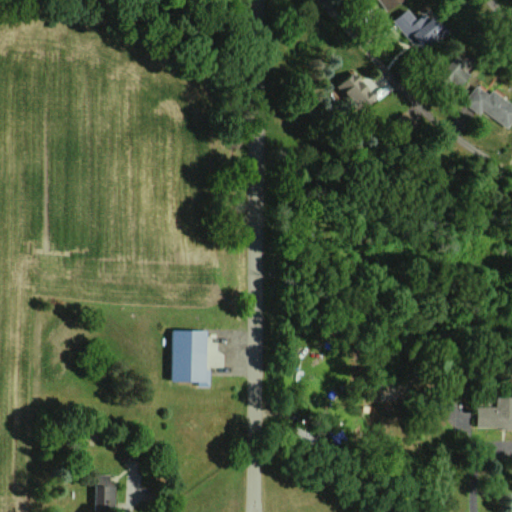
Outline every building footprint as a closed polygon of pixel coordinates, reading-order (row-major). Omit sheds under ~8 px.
[(376,0),(383,11),(400,0),(376,0)] [(421,48),(439,25),(421,12),(415,19),(402,8),(390,24),(421,48)] [(457,87),(468,75),(450,59),(436,75),(446,84),(449,80),(457,87)] [(361,110),(375,96),(352,71),(337,84),(361,110)] [(479,111),(506,128),(511,117),(511,105),(488,91),(486,94),(472,85),(461,104),(478,114),(479,111)] [(206,331),(169,330),(168,382),(204,383),(206,331)] [(511,427),(511,397),(493,397),(493,407),(474,407),(474,428),(511,427)] [(111,511),(112,483),(95,483),(94,511),(97,511),(111,511)]
